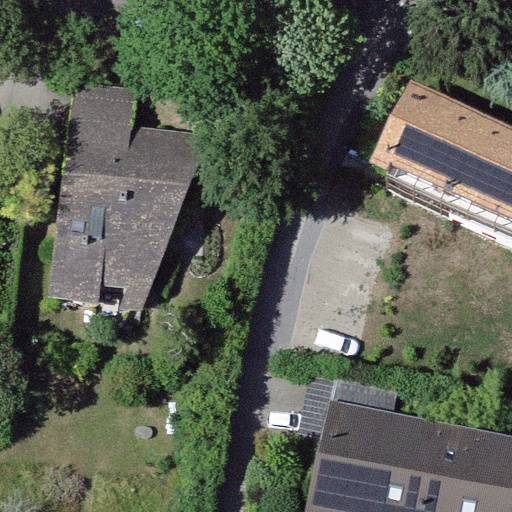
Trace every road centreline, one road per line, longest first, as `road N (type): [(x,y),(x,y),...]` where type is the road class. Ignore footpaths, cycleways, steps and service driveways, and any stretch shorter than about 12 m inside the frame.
road 1 (residential): [(395,10),(360,63),(286,240),(227,511)]
road 2 (residential): [(236,0),(151,7),(94,0)]
